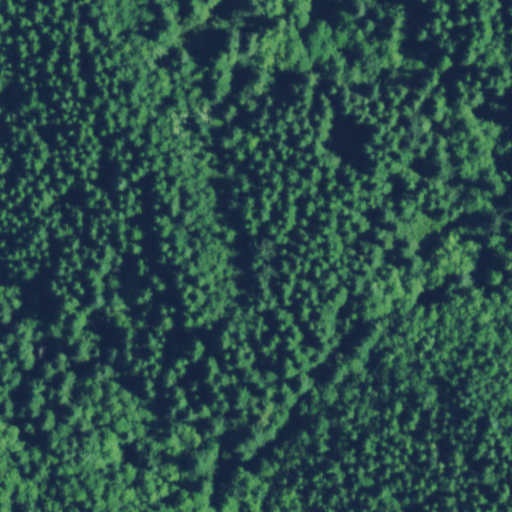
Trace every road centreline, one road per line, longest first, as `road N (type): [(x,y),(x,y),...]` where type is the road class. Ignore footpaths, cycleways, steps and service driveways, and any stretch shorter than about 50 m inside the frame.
road 1 (track): [(143,1),(184,89),(256,293),(288,421)]
road 2 (track): [(511,240),(454,290),(404,301),(367,326),(288,421),(210,498),(182,511)]
